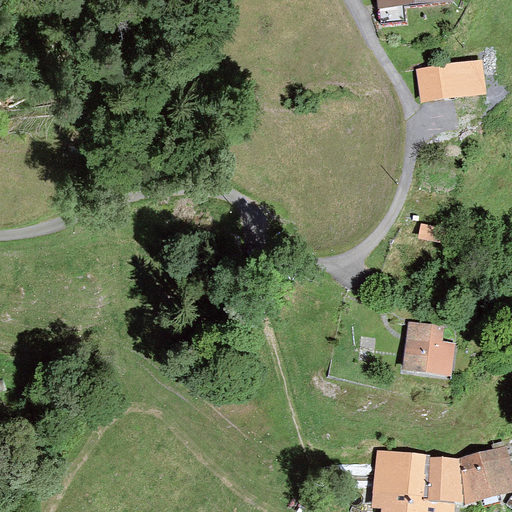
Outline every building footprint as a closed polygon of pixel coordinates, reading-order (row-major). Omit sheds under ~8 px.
[(455,3),(455,0),(376,0),(378,11),(455,3)] [(481,92),(476,61),(416,70),(421,101),(481,92)] [(448,229),(422,223),(419,238),(445,244),(448,229)] [(444,326),(407,322),(401,370),(452,376),(456,343),(442,342),(444,326)] [(465,503),(465,506),(511,493),(511,465),(507,447),(454,461),(465,503)] [(457,502),(465,503),(454,461),(427,458),(427,455),(376,451),(372,495),(457,502)] [(455,511),(457,502),(372,495),(371,509),(381,510),(380,511),(455,511)]
